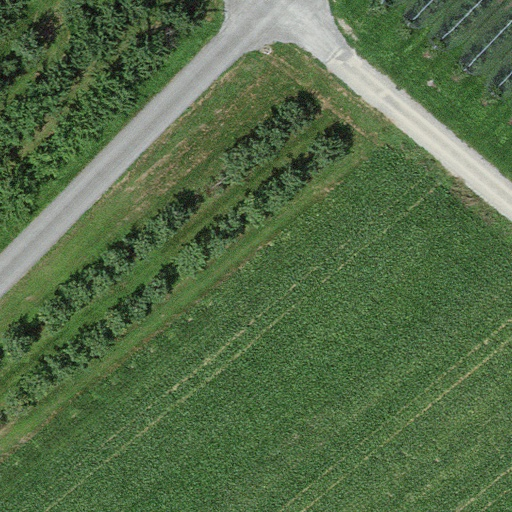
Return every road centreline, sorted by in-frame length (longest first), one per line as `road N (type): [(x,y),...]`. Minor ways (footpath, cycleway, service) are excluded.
road 1 (unclassified): [(0,282),(279,0)]
road 2 (track): [(511,202),(265,0)]
